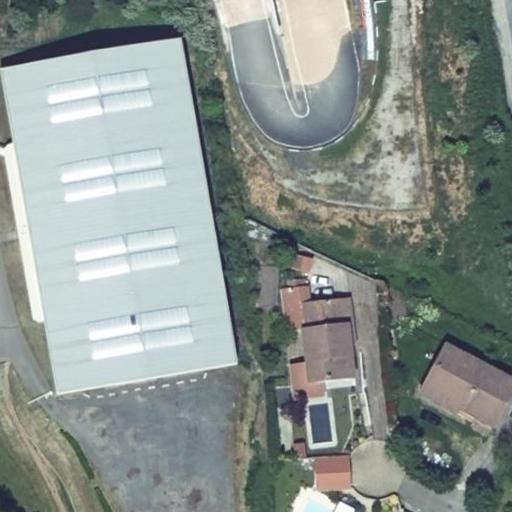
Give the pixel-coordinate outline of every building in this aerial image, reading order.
[(4,152),(33,321),(39,325),(43,325),(55,398),(236,366),(180,42),(0,72),(0,74),(12,146),(9,146),(4,152)] [(348,301),(300,306),(309,386),(352,381),(348,348),(347,328),(351,328),(348,301)] [(511,392),(511,384),(446,348),(426,385),(461,404),(458,411),(475,420),(493,429),(511,392)] [(461,404),(426,385),(420,395),(456,415),(458,411),(461,404)] [(475,420),(458,411),(456,415),(473,424),(475,420)]
